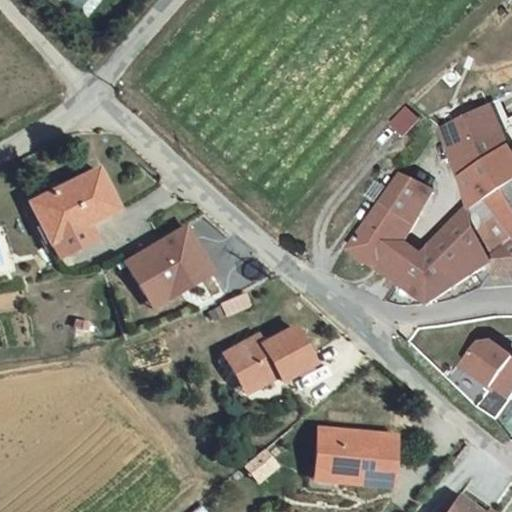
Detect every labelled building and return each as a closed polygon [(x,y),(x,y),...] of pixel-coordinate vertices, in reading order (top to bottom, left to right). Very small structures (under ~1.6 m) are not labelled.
[(67,0),(80,10),(88,0),(67,0)] [(420,232),(454,178),(476,145),(482,180),(491,174),(511,158),(511,103),(433,140),(370,238),(413,273),(403,292),(441,299),(510,263),(507,259),(486,237),(484,210),(439,252),(426,239),(420,232)] [(402,135),(418,121),(408,108),(391,121),(402,135)] [(511,158),(491,174),(505,193),(511,202),(511,158)] [(44,204),(64,246),(106,226),(134,212),(111,174),(44,204)] [(491,174),(482,180),(484,210),(495,202),(505,193),(491,174)] [(426,239),(462,184),(454,178),(420,232),(426,239)] [(495,202),(484,210),(486,237),(507,259),(511,254),(511,237),(508,232),(499,213),(495,202)] [(208,219),(150,261),(182,304),(239,262),(208,219)] [(106,226),(64,246),(73,265),(115,244),(106,226)] [(270,293),(247,304),(252,315),(275,303),(270,293)] [(246,334),(273,384),(327,354),(308,316),(284,329),(278,317),(246,334)] [(511,332),(503,334),(485,356),(511,376),(511,332)] [(412,478),(418,425),(333,418),(328,472),(412,478)] [(254,485),(277,467),(263,449),(241,467),(254,485)] [(511,511),(511,505),(505,501),(502,505),(477,484),(456,511),(511,511)]
